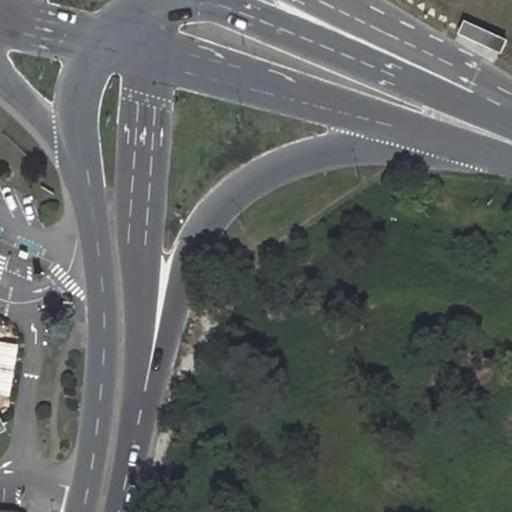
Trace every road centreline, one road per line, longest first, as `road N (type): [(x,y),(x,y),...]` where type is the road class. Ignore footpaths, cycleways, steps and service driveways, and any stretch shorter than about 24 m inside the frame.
road 1 (primary): [(134,438),(205,226),(252,180),(325,154),(437,138)]
road 2 (primary): [(134,438),(152,58)]
road 3 (primary): [(511,133),(200,0)]
road 4 (primary): [(88,191),(100,284),(96,423),(82,511)]
road 5 (primary): [(152,58),(437,138)]
road 6 (primary): [(473,78),(326,0)]
road 7 (primary): [(99,44),(86,69),(80,129),(88,191)]
road 8 (primary): [(0,86),(53,137),(88,191)]
road 9 (tertiary): [(473,78),(369,0)]
